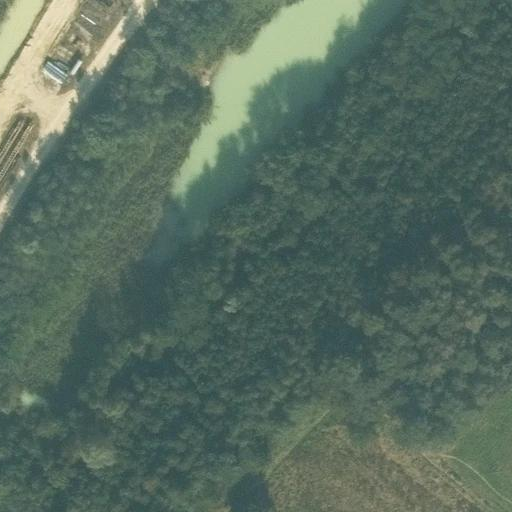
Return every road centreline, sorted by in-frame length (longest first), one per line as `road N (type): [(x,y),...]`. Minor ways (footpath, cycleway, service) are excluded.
road 1 (track): [(223,511),(324,403),(354,403)]
road 2 (track): [(354,403),(479,511)]
